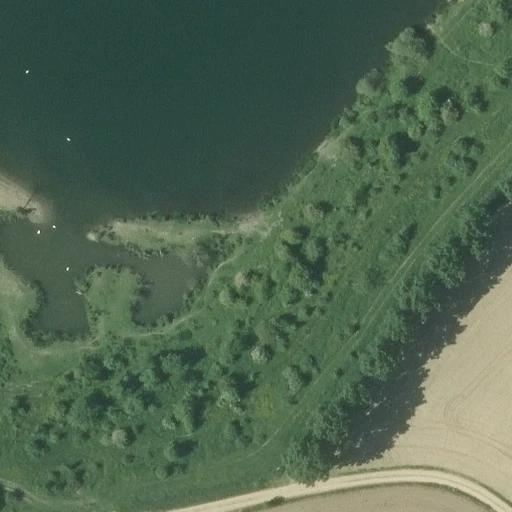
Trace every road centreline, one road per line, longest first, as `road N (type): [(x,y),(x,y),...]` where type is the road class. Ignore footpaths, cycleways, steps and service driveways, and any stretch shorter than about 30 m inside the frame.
road 1 (track): [(107,497),(231,468),(273,442),(451,207),(511,144)]
road 2 (track): [(501,511),(444,479),(398,476),(212,511)]
